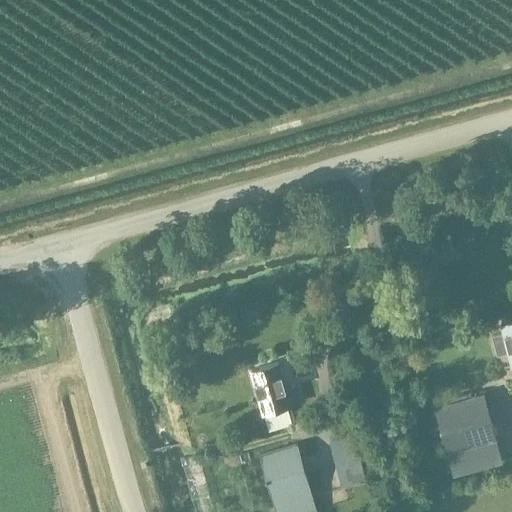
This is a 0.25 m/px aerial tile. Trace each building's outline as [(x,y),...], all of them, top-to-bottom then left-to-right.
[(503,332),(491,336),(497,355),(509,352),(511,364),(511,318),(501,322),(503,332)] [(250,370),(262,413),(299,403),(294,386),(284,389),(276,363),(250,370)] [(447,452),(496,438),(483,393),(434,407),(447,452)] [(273,500),(310,490),(297,445),(260,455),(273,500)] [(273,500),(272,501),(275,511),(316,511),(310,489),(310,490),(273,500)]
